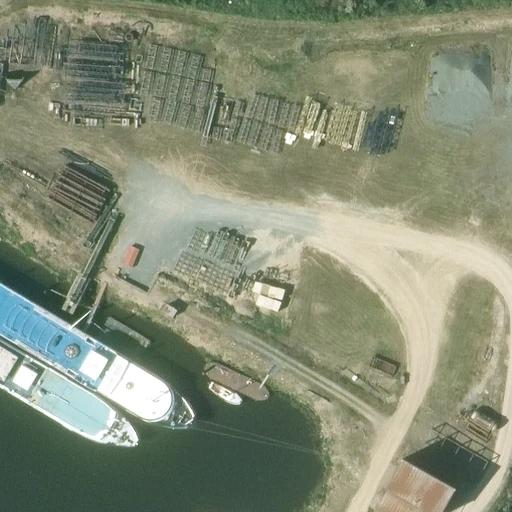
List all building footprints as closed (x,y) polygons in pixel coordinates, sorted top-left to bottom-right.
[(58,140),(67,166),(79,162),(76,154),(86,151),(79,132),(58,140)] [(41,188),(65,187),(64,168),(48,169),(49,176),(41,176),(41,188)] [(432,426),(420,448),(434,455),(445,433),(432,426)] [(443,458),(476,474),(485,456),(452,440),(443,458)] [(443,511),(456,490),(439,480),(402,459),(374,509),(379,511),(425,511),(426,511),(427,511),(443,511)]
